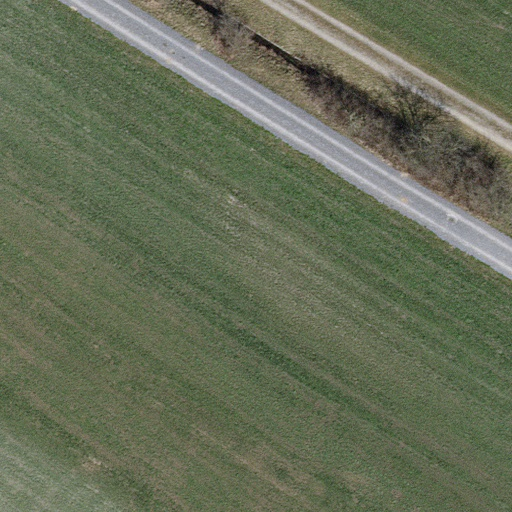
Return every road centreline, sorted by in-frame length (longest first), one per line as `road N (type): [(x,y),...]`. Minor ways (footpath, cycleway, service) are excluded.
road 1 (track): [(511,262),(87,0)]
road 2 (track): [(286,0),(511,139)]
